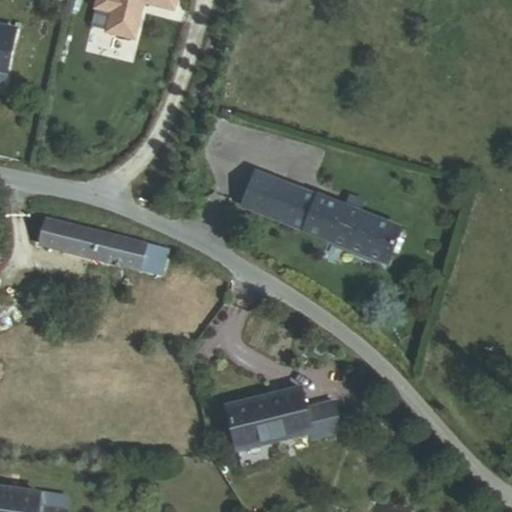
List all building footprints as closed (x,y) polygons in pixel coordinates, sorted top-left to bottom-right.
[(176,11),(178,0),(101,0),(99,12),(115,16),(111,36),(137,42),(145,5),(176,11)] [(0,24),(0,81),(5,83),(17,29),(0,24)] [(248,209),(278,220),(291,185),(262,174),(248,209)] [(278,220),(306,231),(320,196),(291,185),(278,220)] [(390,264),(404,229),(320,196),(306,231),(390,264)] [(145,245),(45,223),(40,249),(163,274),(168,250),(145,245)] [(305,408),(299,387),(226,405),(238,451),(310,432),(312,440),(342,432),(334,401),(305,408)] [(40,493),(0,486),(0,511),(66,511),(67,511),(38,507),(40,493)]
